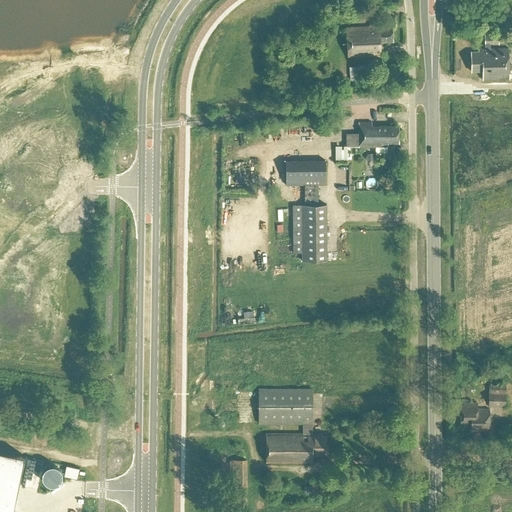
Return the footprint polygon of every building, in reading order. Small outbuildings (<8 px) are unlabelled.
[(387,32),(387,24),(354,24),(354,54),(390,54),(390,38),(399,38),(399,32),(387,32)] [(495,48),(495,43),(504,43),(504,37),(490,37),(490,48),(495,48)] [(511,71),(511,51),(506,52),(506,44),(495,44),(495,48),(478,49),(480,73),(511,71)] [(363,78),(363,64),(354,64),(354,78),(363,78)] [(371,122),(358,122),(358,133),(346,133),(346,145),(358,145),(358,147),(387,147),(387,143),(398,143),(398,126),(371,126),(371,122)] [(325,160),(285,161),(285,185),(304,185),(304,205),(302,205),(302,261),(326,261),(326,204),(318,204),(318,184),(326,184),(325,160)] [(369,187),(380,188),(381,176),(370,176),(369,187)] [(263,388),(263,422),(306,422),(306,429),(317,429),(317,388),(263,388)] [(495,425),(495,420),(509,421),(511,398),(495,396),(492,417),(495,418),(494,425),(495,425)] [(494,424),(494,417),(487,417),(487,408),(466,408),(466,424),(494,424)] [(271,470),(319,472),(320,452),(333,453),(334,442),(320,441),(321,436),(273,433),(271,470)] [(0,511),(12,511),(25,456),(0,450),(0,511)] [(27,484),(33,459),(27,458),(22,483),(27,484)] [(77,479),(79,468),(66,465),(64,476),(77,479)]
